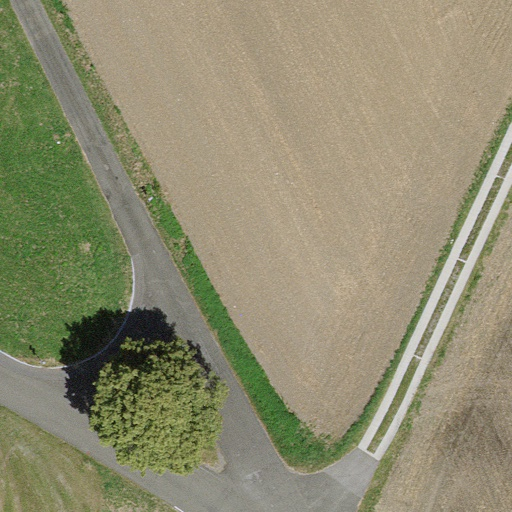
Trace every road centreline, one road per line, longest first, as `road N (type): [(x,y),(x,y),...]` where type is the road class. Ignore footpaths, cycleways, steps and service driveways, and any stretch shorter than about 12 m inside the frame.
road 1 (track): [(16,0),(150,277),(279,511)]
road 2 (track): [(511,155),(341,511)]
road 3 (unclassified): [(209,511),(0,375)]
road 4 (track): [(45,405),(114,364),(150,277)]
